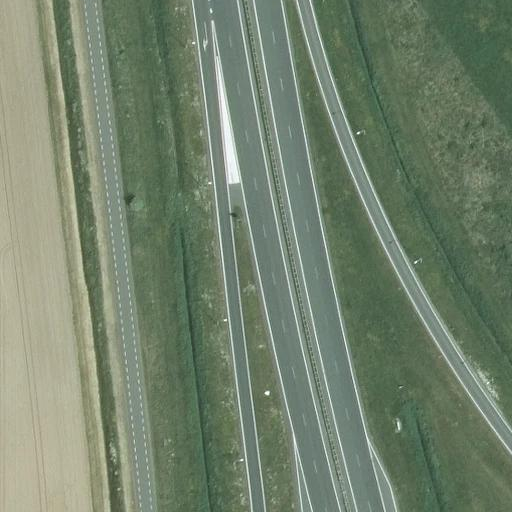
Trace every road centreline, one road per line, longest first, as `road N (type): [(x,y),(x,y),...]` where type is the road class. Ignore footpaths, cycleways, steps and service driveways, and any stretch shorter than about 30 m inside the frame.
road 1 (trunk): [(370,511),(325,322),(266,0)]
road 2 (unclassified): [(145,511),(89,0)]
road 3 (trunk): [(223,14),(324,511)]
road 4 (trunk): [(223,14),(225,224),(258,511)]
road 5 (trunk): [(511,445),(440,340),(373,211),(302,0)]
